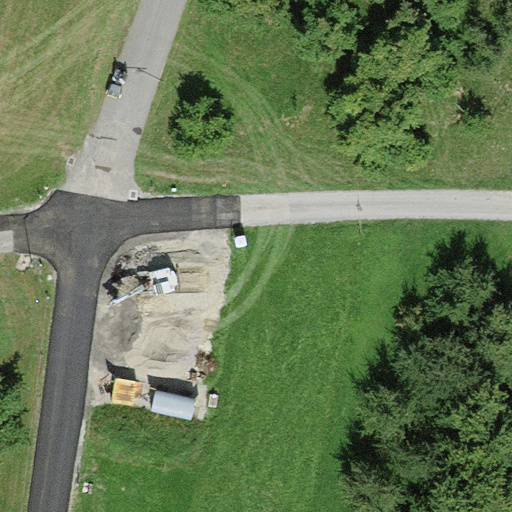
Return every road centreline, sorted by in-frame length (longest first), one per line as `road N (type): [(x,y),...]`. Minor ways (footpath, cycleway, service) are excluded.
road 1 (unclassified): [(511,215),(411,207),(95,222)]
road 2 (unclassified): [(95,222),(53,511)]
road 3 (unclassified): [(174,0),(95,222)]
